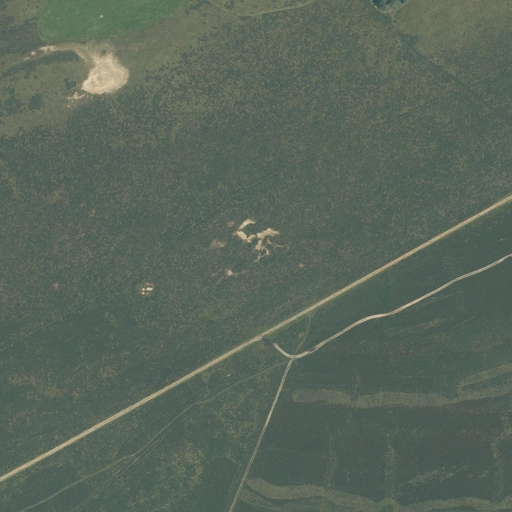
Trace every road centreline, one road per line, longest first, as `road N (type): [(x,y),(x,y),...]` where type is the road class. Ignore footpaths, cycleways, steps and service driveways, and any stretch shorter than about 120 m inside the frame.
road 1 (track): [(0,480),(511,196)]
road 2 (unknown): [(21,511),(138,450),(197,403),(511,255)]
road 3 (track): [(230,511),(291,357),(259,336)]
